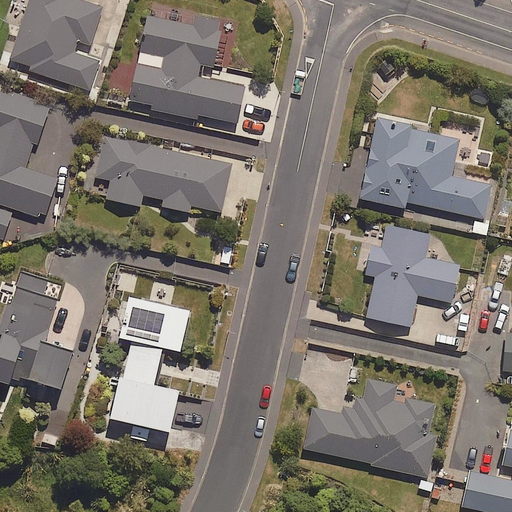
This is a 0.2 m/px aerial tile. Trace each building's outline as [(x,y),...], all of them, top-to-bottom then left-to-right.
[(85,0),(27,0),(10,57),(31,63),(29,68),(90,87),(99,58),(73,50),(77,38),(91,42),(102,5),(85,0)] [(195,13),(193,23),(146,13),(128,98),(152,103),(151,107),(197,116),(198,112),(237,120),(244,84),(200,75),(202,62),(213,64),(222,18),(195,13)] [(0,201),(13,206),(43,216),(57,176),(28,167),(49,103),(0,86),(0,201)] [(410,127),(411,122),(377,115),(361,195),(405,204),(406,200),(484,216),(492,182),(452,173),(459,137),(410,127)] [(221,210),(232,163),(105,133),(96,174),(112,177),(107,196),(140,203),(143,192),(163,197),(162,203),(189,210),(190,203),(221,210)] [(0,237),(3,239),(13,211),(0,206),(0,237)] [(425,256),(430,231),(386,222),(380,250),(371,248),(366,271),(376,273),(367,314),(411,323),(417,292),(451,299),(459,263),(425,256)] [(61,385),(73,346),(45,337),(62,282),(21,268),(14,287),(12,287),(7,303),(0,325),(0,330),(2,331),(0,338),(0,377),(10,381),(13,370),(61,385)] [(180,347),(189,308),(129,293),(120,333),(132,336),(123,372),(120,372),(110,413),(169,427),(179,386),(153,380),(162,343),(180,347)] [(396,397),(399,383),(367,376),(363,395),(356,394),(354,405),(344,403),(342,410),(311,403),(302,445),(426,473),(436,431),(424,428),(426,419),(432,420),(436,400),(406,394),(405,399),(396,397)] [(511,511),(511,426),(504,461),(511,462),(511,478),(472,470),(464,504),(502,511),(511,511)]
